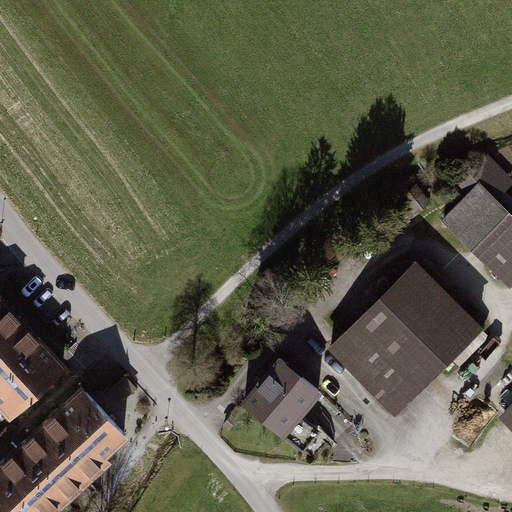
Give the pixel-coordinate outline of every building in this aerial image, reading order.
[(442,219),(511,286),(511,284),(511,196),(504,189),(511,180),(495,164),(442,219)] [(336,347),(396,409),(478,331),(418,268),(336,347)] [(0,293),(0,410),(11,422),(69,369),(0,293)] [(259,406),(305,442),(334,404),(288,369),(259,406)] [(83,387),(0,465),(0,511),(56,511),(133,439),(83,387)] [(511,401),(501,413),(511,423),(511,401)]
